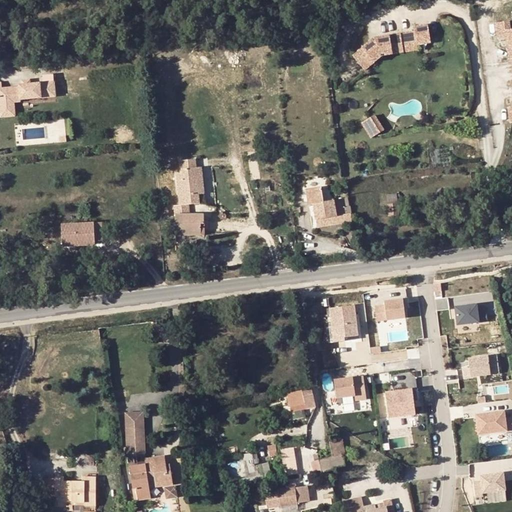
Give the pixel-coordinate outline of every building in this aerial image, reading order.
[(506,35),(510,59),(511,59),(511,58),(511,26),(510,26),(509,18),(495,20),(498,37),(506,35)] [(416,30),(418,43),(431,41),(429,23),(415,25),(416,30)] [(416,30),(402,32),(403,45),(418,43),(416,30)] [(352,51),(362,66),(382,53),(404,50),(403,45),(402,32),(375,36),(352,51)] [(0,101),(0,106),(14,105),(13,96),(54,92),(53,79),(29,81),(22,81),(19,82),(19,84),(3,85),(0,85),(0,101)] [(14,105),(0,106),(1,114),(15,112),(14,105)] [(383,130),(374,117),(368,121),(377,134),(383,130)] [(175,215),(189,215),(188,205),(199,203),(196,180),(200,179),(199,167),(195,167),(194,159),(180,161),(182,174),(176,175),(179,205),(174,206),(175,215)] [(321,188),(305,190),(307,205),(313,204),(317,229),(352,223),(350,208),(343,209),(341,200),(323,202),(321,188)] [(397,204),(396,194),(387,196),(388,205),(397,204)] [(166,204),(157,204),(158,217),(167,217),(166,204)] [(399,218),(397,204),(388,205),(389,216),(395,215),(395,218),(399,218)] [(175,215),(175,235),(204,234),(204,215),(189,215),(175,215)] [(80,238),(81,245),(95,245),(95,241),(103,241),(103,222),(61,224),(62,241),(77,240),(77,238),(80,238)] [(405,317),(403,299),(384,302),(385,305),(375,307),(377,321),(405,317)] [(477,304),(455,307),(457,325),(488,321),(487,313),(479,314),(477,304)] [(330,339),(361,337),(359,305),(328,306),(330,339)] [(196,364),(208,362),(207,354),(195,356),(196,364)] [(497,355),(468,359),(470,368),(464,368),(465,377),(499,373),(497,355)] [(208,362),(196,364),(198,374),(210,372),(208,362)] [(363,376),(335,380),(337,398),(355,395),(356,400),(367,399),(363,376)] [(296,410),(316,405),(312,387),(292,391),(296,410)] [(412,389),(386,393),(389,417),(416,414),(412,389)] [(187,393),(188,401),(195,400),(195,392),(187,393)] [(511,431),(511,417),(505,418),(504,412),(476,415),(479,434),(506,431),(506,432),(511,431)] [(125,413),(126,428),(139,427),(140,453),(126,453),(128,466),(141,464),(141,469),(147,468),(146,459),(143,453),(142,413),(125,413)] [(126,453),(140,453),(139,427),(126,428),(126,453)] [(506,431),(479,434),(479,440),(507,436),(506,432),(506,431)] [(333,456),(327,458),(330,470),(346,465),(338,439),(332,441),(336,456),(333,456)] [(246,472),(255,472),(255,453),(247,453),(246,472)] [(171,470),(167,470),(166,463),(165,456),(146,459),(147,468),(147,471),(141,472),(141,469),(141,464),(128,466),(132,488),(135,487),(137,499),(151,497),(149,488),(173,484),(171,470)] [(330,470),(327,458),(327,457),(319,459),(322,472),(330,470)] [(311,461),(315,474),(322,472),(319,459),(311,461)] [(503,473),(481,476),(481,481),(474,482),(476,497),(483,496),(483,493),(506,490),(503,473)] [(55,499),(55,506),(64,506),(64,502),(72,502),(85,502),(85,505),(96,505),(96,481),(82,481),(64,481),(64,476),(55,476),(55,478),(55,499)] [(55,499),(55,478),(46,478),(45,499),(55,499)] [(295,487),(298,502),(304,500),(302,486),(295,487)] [(298,502),(295,487),(278,489),(280,505),(298,502)] [(393,511),(391,501),(386,503),(387,506),(376,508),(375,503),(357,507),(356,501),(346,503),(347,511),(393,511)] [(72,502),(64,502),(64,506),(63,510),(72,510),(72,504),(72,502)]
